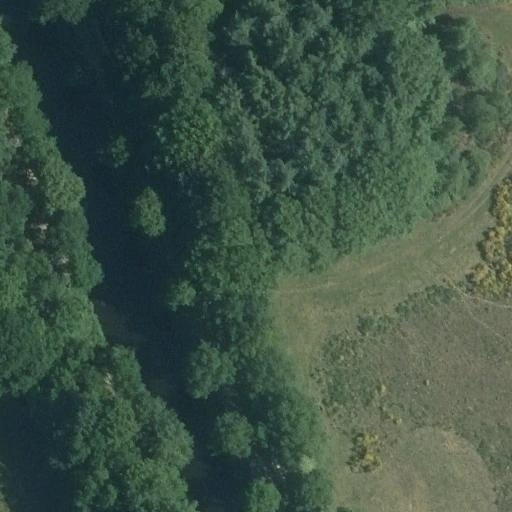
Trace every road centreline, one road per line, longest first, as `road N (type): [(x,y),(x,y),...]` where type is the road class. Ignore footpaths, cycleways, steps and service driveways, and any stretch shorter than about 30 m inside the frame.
road 1 (track): [(283,511),(78,0)]
road 2 (track): [(279,0),(116,68)]
